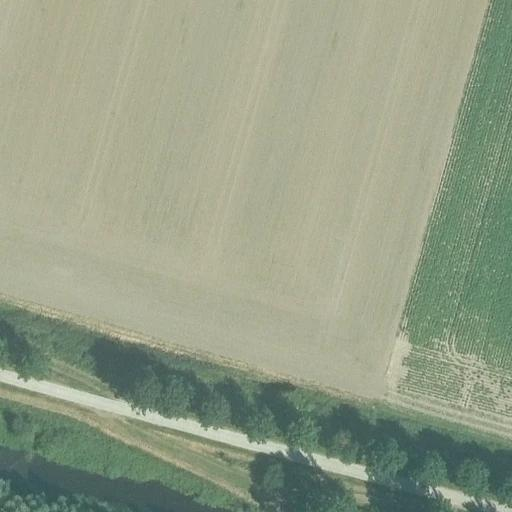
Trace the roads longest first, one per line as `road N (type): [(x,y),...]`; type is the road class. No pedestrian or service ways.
road 1 (unclassified): [(501,511),(0,377)]
road 2 (track): [(70,396),(275,495),(419,511)]
road 3 (track): [(143,416),(0,345)]
